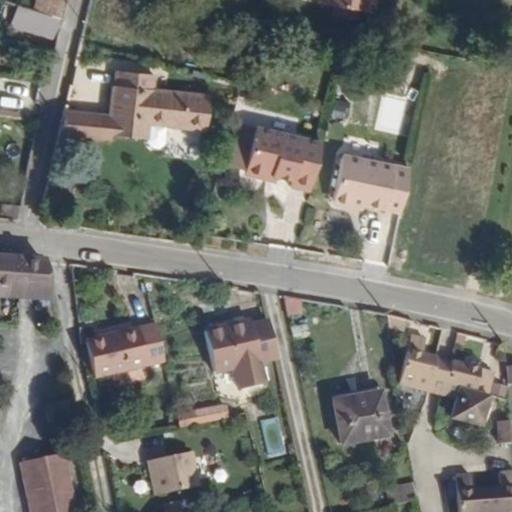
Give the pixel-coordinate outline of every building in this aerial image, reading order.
[(49,0),(66,9),(68,0),(49,0)] [(318,0),(318,2),(370,11),(372,0),(318,0)] [(25,2),(23,15),(32,17),(36,6),(25,2)] [(57,42),(61,25),(32,17),(23,15),(18,13),(15,29),(57,42)] [(82,117),(78,140),(104,145),(105,137),(143,146),(141,154),(160,158),(165,136),(202,145),(210,111),(156,98),(159,82),(120,74),(109,122),(82,117)] [(71,115),(66,137),(78,140),(82,117),(71,115)] [(287,190),(306,194),(317,147),(252,131),(240,178),(260,182),(261,178),(288,183),(287,190)] [(370,209),(396,214),(405,169),(339,156),(329,206),(358,212),(359,207),(370,209)] [(276,219),(272,246),(294,250),(298,223),(276,219)] [(370,237),(365,260),(386,264),(391,241),(370,237)] [(57,308),(48,271),(0,267),(0,311),(0,309),(2,303),(57,308)] [(212,286),(217,308),(228,307),(225,288),(212,286)] [(58,315),(57,308),(2,303),(0,309),(58,315)] [(267,320),(204,333),(213,373),(235,368),(239,388),(266,382),(262,364),(276,361),(267,320)] [(402,325),(381,321),(382,331),(400,336),(402,325)] [(168,368),(159,331),(89,348),(98,385),(168,368)] [(463,338),(434,333),(436,339),(462,344),(463,338)] [(421,343),(406,339),(396,390),(451,404),(444,433),(473,440),(489,375),(418,357),(421,343)] [(511,364),(501,362),(503,387),(511,386),(511,364)] [(379,393),(333,402),(341,442),(386,434),(379,393)] [(52,429),(80,423),(77,407),(48,412),(52,429)] [(496,446),(508,445),(506,416),(494,417),(496,446)] [(190,437),(228,429),(226,417),(188,423),(190,437)] [(274,417),(259,421),(267,452),(282,448),(274,417)] [(203,494),(195,460),(152,469),(160,503),(203,494)] [(76,511),(67,461),(23,470),(31,511),(76,511)] [(454,511),(511,511),(511,484),(511,473),(497,476),(498,490),(469,492),(468,479),(451,479),(454,511)] [(380,511),(386,511),(415,506),(412,488),(376,494),(380,511)]
